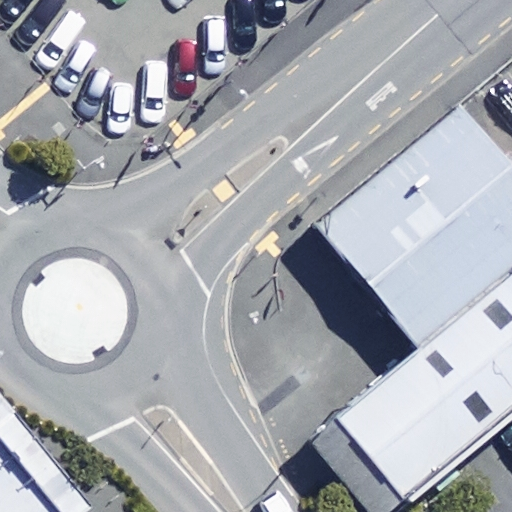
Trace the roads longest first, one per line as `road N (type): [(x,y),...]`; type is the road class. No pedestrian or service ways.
road 1 (unclassified): [(74,313),(450,0)]
road 2 (secondary): [(238,511),(74,313)]
